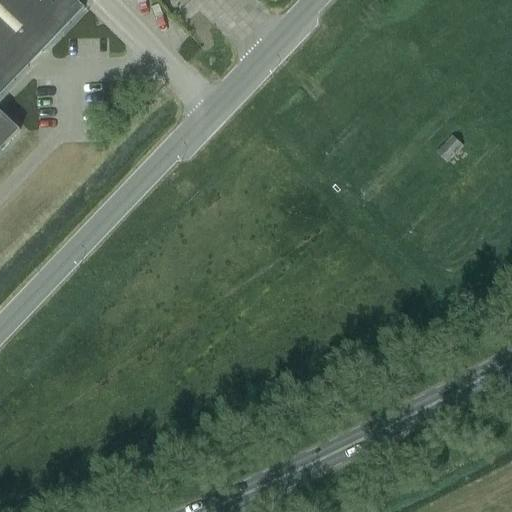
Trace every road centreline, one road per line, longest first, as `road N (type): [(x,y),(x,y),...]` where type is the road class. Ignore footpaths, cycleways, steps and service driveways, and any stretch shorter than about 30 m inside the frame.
road 1 (unclassified): [(0,324),(311,0)]
road 2 (primary): [(206,511),(511,360)]
road 3 (unknown): [(211,104),(102,0)]
